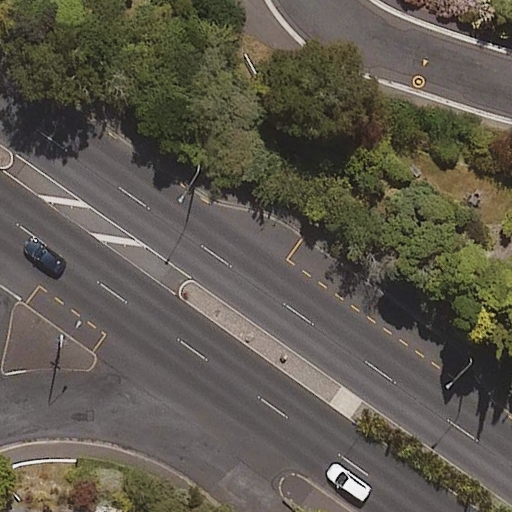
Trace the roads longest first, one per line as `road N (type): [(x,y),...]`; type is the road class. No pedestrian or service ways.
road 1 (secondary): [(0,68),(511,434)]
road 2 (secondary): [(436,511),(312,424),(76,279)]
road 3 (residential): [(317,0),(331,17),(430,67)]
road 4 (residential): [(76,279),(61,308),(0,371)]
